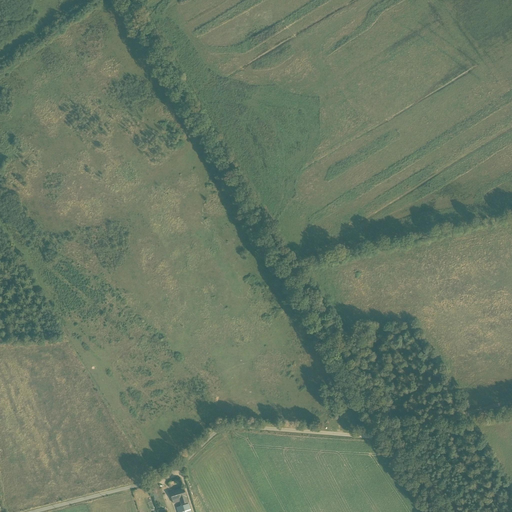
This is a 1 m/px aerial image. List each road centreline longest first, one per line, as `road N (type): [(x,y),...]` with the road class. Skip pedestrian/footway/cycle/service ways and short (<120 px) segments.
road 1 (track): [(136,0),(391,426)]
road 2 (unclassified): [(34,511),(165,476),(224,428),(374,436)]
road 3 (track): [(374,436),(511,403)]
